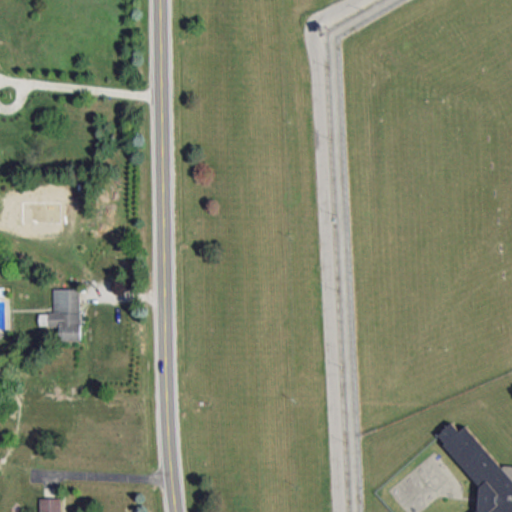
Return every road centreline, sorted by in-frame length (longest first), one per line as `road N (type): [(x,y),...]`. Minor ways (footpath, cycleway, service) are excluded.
road 1 (residential): [(326,0),(298,15),(326,511)]
road 2 (tertiary): [(166,0),(179,511)]
